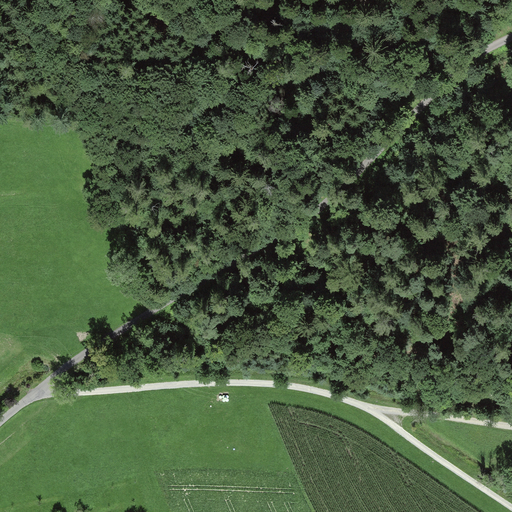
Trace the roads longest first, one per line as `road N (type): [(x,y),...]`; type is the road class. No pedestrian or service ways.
road 1 (track): [(0,423),(158,306),(259,244),(335,186),(467,58),(511,37)]
road 2 (track): [(511,426),(387,415),(260,382),(35,395)]
road 3 (track): [(143,0),(172,13),(357,0)]
road 4 (track): [(511,509),(387,415)]
